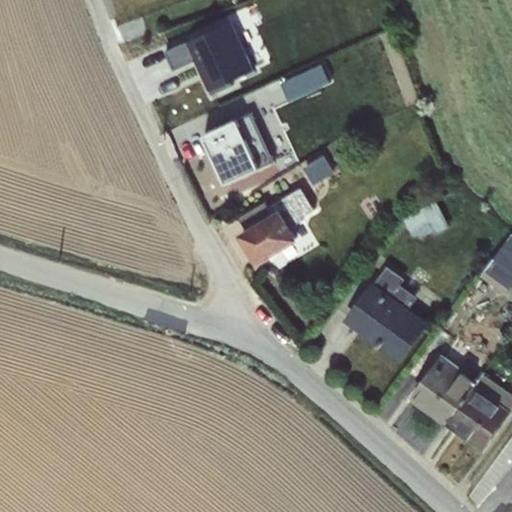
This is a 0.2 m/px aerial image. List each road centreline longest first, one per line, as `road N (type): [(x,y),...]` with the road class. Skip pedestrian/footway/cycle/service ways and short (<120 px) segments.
road 1 (residential): [(260,342),(123,81),(92,0)]
road 2 (residential): [(260,342),(0,258)]
road 3 (residential): [(458,511),(260,342)]
